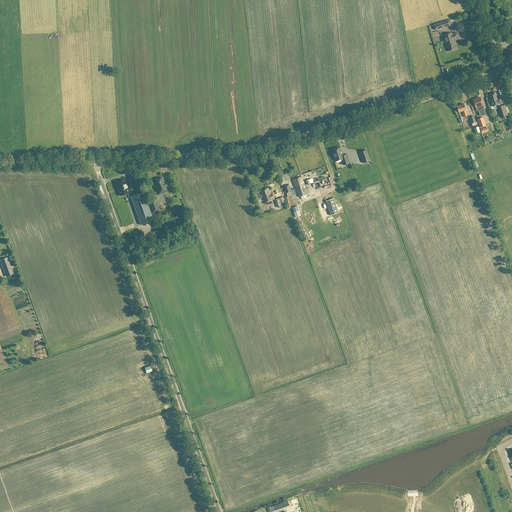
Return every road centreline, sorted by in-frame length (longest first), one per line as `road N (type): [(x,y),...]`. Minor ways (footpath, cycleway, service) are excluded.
road 1 (unclassified): [(93,161),(278,148),(492,74),(501,43)]
road 2 (unclassified): [(93,161),(218,511)]
